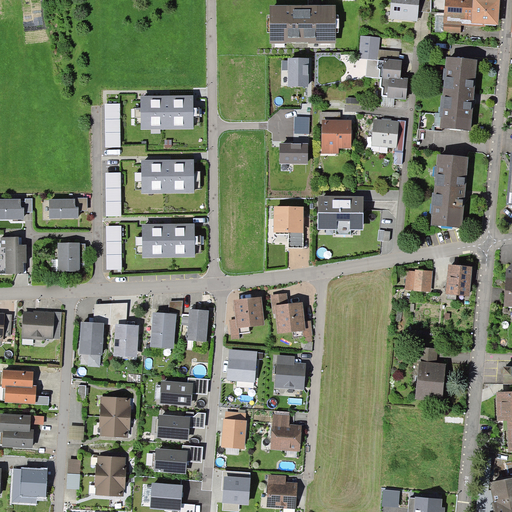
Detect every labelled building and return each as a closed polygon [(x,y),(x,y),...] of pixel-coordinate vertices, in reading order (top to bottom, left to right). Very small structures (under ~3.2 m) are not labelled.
[(431,0),(430,0),(392,0),(391,18),(392,15),(399,16),(402,19),(414,20),(415,12),(428,13),(430,13),(431,0)] [(444,15),(461,16),(462,3),(445,1),(444,15)] [(475,4),(462,3),(461,16),(474,17),(473,23),(484,23),(484,26),(494,27),(496,4),(475,2),(475,4)] [(333,42),(333,9),(270,9),(270,42),(333,42)] [(459,25),(443,24),(443,32),(459,33),(459,25)] [(309,58),(288,58),(287,86),(308,87),(309,58)] [(441,128),(467,131),(473,64),(447,61),(442,116),(441,128)] [(378,72),(378,79),(406,82),(398,81),(399,64),(377,62),(376,70),(378,72)] [(381,97),(404,100),(406,82),(378,79),(378,80),(380,80),(379,89),(382,90),(381,97)] [(192,95),(142,96),(142,126),(192,126),(192,95)] [(348,147),(348,124),(337,124),(337,114),(320,114),(320,124),(323,124),(323,147),(348,147)] [(441,132),(441,128),(442,116),(419,114),(417,130),(441,132)] [(387,147),(395,148),(397,124),(374,122),(373,130),(368,134),(372,138),(371,145),(379,146),(383,151),(387,147)] [(308,164),(308,143),(280,143),(279,163),(308,164)] [(414,169),(437,171),(439,158),(439,154),(415,152),(414,169)] [(432,225),(459,228),(465,160),(439,158),(437,171),(432,225)] [(192,160),(142,160),(143,191),(193,190),(192,160)] [(366,197),(323,197),(322,229),(365,230),(366,197)] [(0,219),(22,219),(22,212),(22,210),(19,210),(18,202),(0,202),(0,219)] [(76,209),(73,209),(73,202),(49,202),(49,219),(77,218),(76,209)] [(303,206),(276,206),(275,230),(288,230),(288,246),(302,246),(303,206)] [(193,224),(144,225),(144,255),(194,255),(193,224)] [(22,264),(25,264),(25,246),(17,246),(17,239),(0,239),(0,248),(5,248),(5,275),(22,275),(22,264)] [(78,272),(77,245),(58,245),(58,272),(78,272)] [(511,264),(505,272),(503,307),(511,307),(511,318),(511,317),(511,264)] [(469,270),(469,269),(449,267),(447,295),(467,296),(468,284),(470,270),(469,270)] [(414,291),(427,292),(429,273),(415,272),(415,273),(406,272),(405,285),(401,284),(401,289),(414,291)] [(286,307),(285,296),(271,298),(272,313),(276,313),(279,332),(302,330),(304,342),(310,342),(310,336),(309,323),(302,323),(300,306),(286,307)] [(235,303),(237,321),(229,322),(231,335),(238,334),(237,327),(261,324),(258,301),(235,303)] [(168,315),(154,314),(152,344),(171,345),(174,309),(168,308),(168,315)] [(204,342),(207,312),(189,311),(187,341),(204,342)] [(57,338),(58,327),(52,327),(53,314),(43,314),(43,316),(23,315),(22,336),(32,337),(32,339),(42,339),(42,338),(57,338)] [(2,328),(3,317),(0,316),(0,340),(1,340),(2,333),(9,334),(10,329),(2,328)] [(80,354),(100,355),(101,325),(81,324),(80,354)] [(115,352),(134,353),(136,327),(116,326),(115,352)] [(440,396),(443,367),(433,366),(435,351),(420,349),(416,398),(429,399),(429,395),(440,396)] [(256,352),(230,350),(228,378),(254,380),(256,352)] [(276,386),(302,388),(303,367),(277,365),(276,386)] [(511,385),(511,369),(503,369),(503,385),(511,385)] [(32,374),(3,372),(2,387),(34,389),(31,388),(32,374)] [(194,384),(164,381),(163,401),(192,404),(194,384)] [(77,401),(84,402),(85,387),(78,386),(77,401)] [(5,388),(5,402),(34,403),(34,389),(2,387),(5,388)] [(511,396),(506,397),(506,393),(500,393),(496,397),(497,421),(509,421),(509,431),(507,431),(507,450),(510,452),(511,451),(511,396)] [(127,409),(127,405),(127,400),(104,399),(103,407),(100,407),(100,417),(128,419),(129,409),(127,409)] [(246,413),(226,412),(223,444),(243,446),(246,413)] [(191,417),(161,415),(160,435),(189,437),(191,417)] [(29,418),(0,416),(0,431),(32,433),(28,432),(29,418)] [(128,425),(128,419),(100,417),(99,427),(102,427),(101,436),(125,437),(125,429),(128,429),(128,425)] [(271,448),(297,450),(299,429),(273,427),(271,448)] [(0,431),(3,432),(2,446),(31,448),(32,433),(0,431)] [(189,452),(159,449),(158,469),(187,472),(189,452)] [(124,478),(124,468),(122,468),(122,459),(99,458),(98,466),(96,466),(95,476),(124,478)] [(490,459),(481,458),(476,511),(511,511),(511,480),(487,485),(490,459)] [(50,471),(23,469),(22,494),(48,496),(50,471)] [(121,488),(123,488),(124,478),(95,476),(95,486),(97,486),(97,495),(120,496),(121,488)] [(249,477),(225,476),(223,509),(238,510),(238,502),(248,502),(249,477)] [(150,509),(181,511),(182,485),(152,483),(150,509)] [(267,506),(293,507),(295,486),(268,484),(267,506)] [(442,499),(415,496),(413,511),(444,511),(445,507),(442,507),(442,499)]
